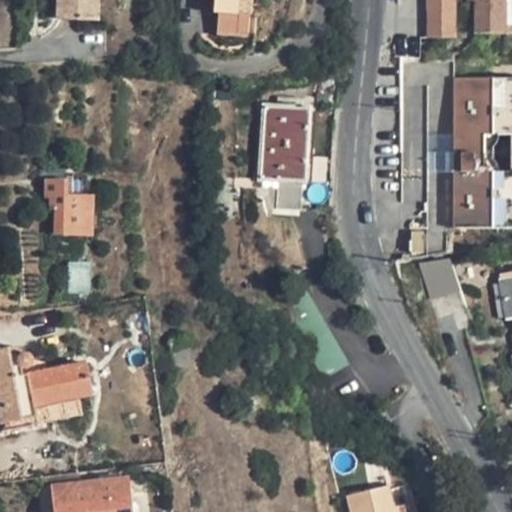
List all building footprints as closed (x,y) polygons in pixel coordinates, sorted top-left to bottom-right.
[(60,0),(60,18),(99,19),(99,0),(60,0)] [(216,0),(216,14),(239,15),(240,0),(216,0)] [(252,0),(240,0),(239,15),(251,16),(252,0)] [(423,0),(425,31),(424,38),(447,37),(447,0),(423,0)] [(511,0),(468,0),(470,33),(511,32),(511,0)] [(511,75),(452,78),(455,227),(511,225),(511,75)] [(426,85),(399,85),(398,143),(399,193),(428,192),(426,85)] [(278,208),(286,210),(301,211),(302,183),(308,183),(312,109),(265,106),(261,180),(280,181),(278,208)] [(78,223),(92,223),(93,198),(67,197),(67,182),(47,181),(46,197),(50,197),(49,208),(55,209),(54,234),(75,235),(75,222),(78,223)] [(431,234),(454,233),(452,188),(429,189),(431,234)] [(428,227),(428,192),(399,193),(402,227),(406,228),(428,227)] [(75,222),(75,235),(91,235),(92,223),(78,223),(75,222)] [(429,260),(428,227),(406,228),(402,227),(408,263),(419,262),(429,260)] [(458,290),(447,258),(429,260),(419,262),(419,264),(432,299),(458,290)] [(88,270),(72,269),(71,291),(86,292),(88,270)] [(511,278),(501,281),(507,318),(511,317),(511,278)] [(301,283),(279,296),(325,375),(347,362),(301,283)] [(173,367),(191,366),(189,339),(170,340),(173,367)] [(0,419),(2,431),(38,425),(34,407),(80,399),(92,397),(87,365),(21,375),(21,367),(24,367),(28,367),(31,365),(32,362),(32,357),(31,355),(28,353),(24,353),(18,357),(17,349),(0,352),(0,419)] [(83,417),(80,399),(34,407),(38,425),(83,417)] [(206,474),(185,476),(190,509),(211,506),(206,474)] [(54,511),(132,511),(128,477),(52,486),(54,511)] [(54,511),(52,486),(39,487),(41,511),(54,511)] [(353,511),(400,511),(400,508),(394,508),(390,487),(350,496),(353,511)]
